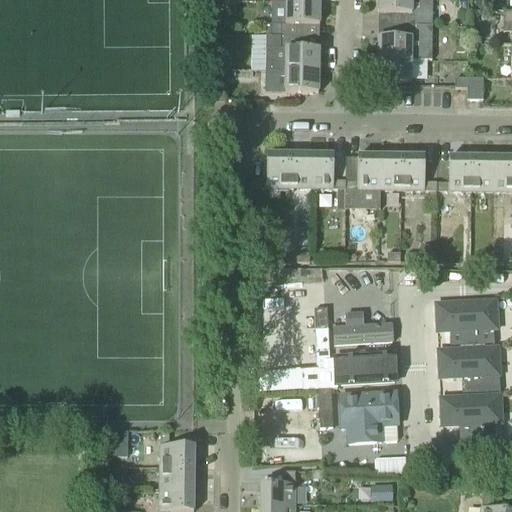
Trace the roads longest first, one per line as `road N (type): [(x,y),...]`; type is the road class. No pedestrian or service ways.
road 1 (residential): [(229,511),(235,142),(241,128),(258,121),(342,122)]
road 2 (residential): [(511,460),(427,457),(416,449),(409,315),(415,297),(426,293),(511,292)]
road 3 (track): [(241,128),(192,141),(181,127),(0,130)]
road 4 (residential): [(342,122),(511,126)]
road 5 (unclassified): [(342,122),(343,0)]
